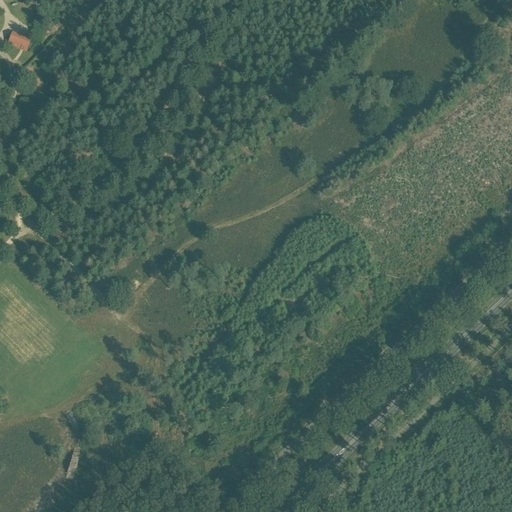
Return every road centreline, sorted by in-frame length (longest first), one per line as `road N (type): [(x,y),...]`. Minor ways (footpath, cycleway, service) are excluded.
road 1 (unclassified): [(221,511),(511,237)]
road 2 (track): [(252,0),(199,57),(154,151),(127,183),(66,215),(21,226)]
road 3 (primary): [(279,511),(511,290)]
